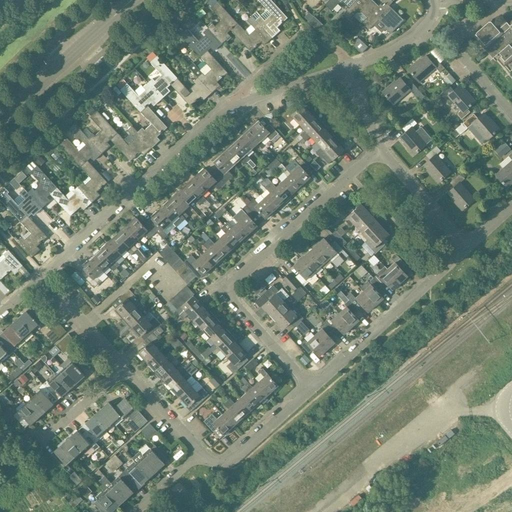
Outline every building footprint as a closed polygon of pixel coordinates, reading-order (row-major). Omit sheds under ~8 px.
[(287,18),(270,0),(258,0),(267,10),(260,16),(256,12),(252,16),(251,16),(272,38),(280,30),(277,27),(287,18)] [(339,3),(343,3),(349,8),(356,0),(329,0),(325,4),(331,11),(339,3)] [(357,13),(362,13),(367,18),(378,6),(372,0),(356,0),(349,8),(343,14),(350,20),(357,13)] [(367,18),(363,22),(369,29),(373,25),(381,32),(385,29),(390,34),(395,29),(404,20),(398,15),(389,6),(393,1),(391,0),(383,0),(378,6),(367,18)] [(208,28),(210,31),(222,44),(230,36),(227,33),(230,30),(237,23),(217,1),(210,8),(221,20),(215,26),(212,24),(208,28)] [(272,38),(251,16),(247,20),(255,29),(248,36),(237,23),(230,30),(250,51),(261,42),(264,45),(272,38)] [(511,19),(508,23),(504,20),(498,25),(492,19),(473,36),(490,55),(496,50),(501,56),(497,60),(503,67),(511,58),(511,19)] [(180,35),(200,57),(207,51),(211,47),(214,51),(222,44),(210,31),(208,28),(203,32),(205,35),(199,41),(187,28),(180,35)] [(352,44),(361,53),(367,46),(358,37),(352,44)] [(437,46),(430,52),(435,58),(442,66),(443,67),(443,66),(450,61),(449,60),(437,46)] [(153,51),(146,58),(150,62),(162,75),(155,81),(152,78),(148,83),(162,98),(170,91),(167,87),(170,84),(177,78),(157,56),(153,51)] [(189,67),(195,74),(212,93),(220,85),(217,82),(227,72),(207,51),(200,57),(207,64),(200,71),(193,63),(189,67)] [(409,70),(419,82),(435,68),(440,72),(444,68),(442,67),(435,58),(431,62),(425,56),(409,70)] [(203,100),(212,93),(195,74),(197,77),(193,81),(195,84),(188,90),(177,78),(170,84),(190,106),(200,97),(203,100)] [(400,78),(383,93),(393,104),(409,90),(410,90),(419,101),(424,97),(419,91),(409,80),(405,84),(400,78)] [(127,83),(120,90),(140,112),(147,105),(151,102),(154,106),(162,98),(148,83),(143,87),(145,89),(139,96),(127,83)] [(461,119),(470,112),(466,108),(474,102),(459,86),(453,91),(449,86),(438,95),(443,101),(448,96),(460,110),(458,113),(457,115),(461,119)] [(294,118),(299,124),(311,113),(309,111),(310,109),(305,103),(303,105),(303,104),(301,106),(297,102),(282,116),(289,123),(294,118)] [(137,132),(144,139),(152,147),(160,140),(157,137),(167,127),(147,105),(140,112),(151,124),(144,130),(142,128),(137,132)] [(95,136),(92,133),(88,137),(102,153),(110,146),(107,142),(110,139),(117,132),(97,111),(90,117),(102,129),(95,136)] [(296,138),(299,141),(320,121),(315,115),(314,116),(311,113),(299,124),(305,130),(296,138)] [(467,128),(481,144),(486,140),(497,130),(483,113),(477,118),(473,114),(451,133),(455,138),(467,128)] [(413,154),(425,144),(411,128),(416,124),(412,119),(401,128),(405,133),(399,138),(413,154)] [(252,126),(249,129),(260,141),(266,135),(271,140),(278,134),(269,124),(265,128),(258,121),(256,120),(251,125),(252,126)] [(299,141),(302,144),(305,141),(310,137),(315,142),(327,131),(325,128),(326,127),(320,121),(299,141)] [(128,145),(117,132),(110,139),(130,161),(140,151),(144,155),(152,147),(144,139),(137,132),(131,126),(127,130),(133,136),(135,139),(128,145)] [(240,137),(251,149),(257,143),(262,149),(265,146),(260,141),(249,129),(248,127),(242,133),(243,135),(240,137)] [(67,138),(60,144),(80,166),(87,160),(91,157),(94,160),(102,153),(88,137),(87,138),(80,130),(74,136),(77,140),(79,138),(82,142),(85,145),(78,151),(76,148),(67,138)] [(316,153),(318,156),(337,139),(332,133),(330,134),(327,131),(315,142),(321,148),(316,153)] [(236,139),(230,143),(247,162),(250,159),(246,154),(251,149),(240,137),(237,140),(236,139)] [(337,139),(318,156),(321,159),(323,158),(328,164),(332,160),(344,149),(341,146),(342,145),(337,139)] [(504,142),(494,151),(500,158),(510,149),(504,142)] [(244,165),(247,162),(230,143),(224,149),(225,151),(223,153),(233,165),(239,160),(244,165)] [(436,146),(425,156),(429,160),(423,166),(438,182),(449,172),(435,155),(440,151),(436,146)] [(511,151),(508,155),(511,160),(496,174),(506,186),(511,180),(511,151)] [(218,155),(212,160),(214,161),(213,162),(220,169),(216,173),(225,182),(233,175),(228,170),(233,165),(223,153),(220,156),(218,155)] [(39,167),(44,162),(39,156),(34,161),(39,167)] [(291,163),(296,169),(290,174),(301,186),(304,183),(305,185),(311,180),(310,178),(303,170),(308,166),(299,156),(291,163)] [(82,182),(77,187),(91,203),(100,195),(97,192),(107,182),(87,160),(80,166),(89,176),(82,182)] [(301,186),(290,174),(281,164),(278,167),(282,172),(287,177),(281,182),(292,194),(295,191),(296,193),(302,187),(301,186)] [(50,201),(46,197),(50,194),(57,187),(37,165),(30,172),(41,184),(34,191),(32,188),(27,192),(42,208),(50,201)] [(199,175),(196,178),(207,189),(213,184),(218,189),(225,182),(216,173),(212,177),(205,169),(205,170),(203,168),(197,173),(199,175)] [(462,210),(474,199),(459,183),(464,179),(460,174),(449,183),(453,188),(447,193),(462,210)] [(203,203),(206,200),(201,194),(207,189),(196,178),(193,181),(192,179),(186,184),(203,203)] [(290,198),(289,197),(292,194),(281,182),(276,187),(268,179),(265,179),(264,180),(285,204),(290,198)] [(264,180),(261,183),(265,188),(270,193),(264,198),(275,210),(277,208),(279,209),(285,204),(264,180)] [(178,194),(189,206),(195,200),(200,205),(203,203),(186,184),(180,190),(181,191),(178,194)] [(3,188),(0,191),(0,199),(20,221),(26,215),(28,216),(32,213),(34,215),(42,208),(27,192),(24,188),(19,193),(20,194),(25,199),(18,206),(14,200),(7,194),(9,192),(4,187),(3,188)] [(80,207),(83,210),(91,203),(77,187),(73,191),(75,194),(68,200),(57,187),(50,194),(70,216),(80,207)] [(185,219),(188,216),(183,211),(189,206),(178,194),(175,197),(174,195),(168,201),(185,219)] [(242,201),(243,202),(242,202),(254,215),(258,211),(265,219),(266,218),(267,220),(273,215),(272,213),(275,210),(264,198),(258,204),(253,198),(250,201),(246,197),(242,201)] [(160,210),(171,222),(177,216),(182,222),(185,219),(168,201),(162,206),(164,207),(160,210)] [(238,212),(243,217),(237,223),(248,234),(251,232),(252,233),(258,228),(257,227),(257,226),(250,219),(254,215),(242,202),(240,204),(243,208),(238,212)] [(344,219),(351,227),(354,225),(367,213),(364,209),(365,208),(360,204),(346,217),(344,219)] [(214,215),(217,218),(226,210),(223,207),(214,215)] [(151,217),(152,218),(148,222),(156,232),(163,239),(167,235),(162,230),(171,222),(160,210),(157,213),(156,212),(151,217)] [(367,213),(354,225),(355,226),(355,228),(358,231),(360,231),(360,232),(374,219),(370,215),(370,216),(367,213)] [(37,246),(47,237),(28,216),(26,215),(20,221),(31,233),(24,239),(22,237),(17,241),(31,257),(40,250),(37,246)] [(129,222),(131,224),(128,227),(138,239),(144,233),(149,238),(156,232),(148,222),(143,226),(137,219),(136,219),(135,217),(129,222)] [(361,232),(358,235),(364,242),(380,227),(377,224),(378,223),(374,219),(360,232),(361,232)] [(219,239),(230,251),(233,248),(235,249),(240,244),(224,226),(223,226),(220,222),(217,225),(225,233),(219,239)] [(245,237),(248,234),(237,223),(232,228),(227,223),(224,226),(240,244),(246,239),(245,237)] [(124,230),(123,228),(117,233),(134,252),(137,249),(132,244),(138,239),(128,227),(124,230)] [(375,253),(385,245),(381,241),(388,234),(384,230),(383,231),(380,227),(364,242),(375,253)] [(335,230),(332,233),(337,240),(341,236),(335,230)] [(113,240),(110,243),(120,255),(126,249),(131,255),(134,252),(117,233),(111,239),(113,240)] [(206,242),(223,260),(228,255),(227,254),(230,251),(219,239),(214,244),(209,239),(209,238),(204,233),(201,236),(206,242)] [(346,242),(341,236),(337,240),(343,245),(346,242)] [(319,243),(316,246),(331,261),(331,262),(338,255),(343,250),(334,240),(329,245),(323,238),(319,242),(319,243)] [(420,240),(414,245),(422,254),(428,250),(420,240)] [(202,255),(213,267),(215,264),(217,266),(223,260),(206,242),(203,244),(208,250),(202,255)] [(107,246),(105,244),(99,249),(116,268),(119,265),(114,260),(120,255),(110,243),(107,246)] [(159,254),(164,258),(172,250),(168,245),(159,254)] [(349,245),(345,248),(351,254),(354,251),(349,245)] [(313,249),(312,248),(308,252),(321,266),(323,269),(331,262),(331,261),(316,246),(313,249)] [(93,255),(95,257),(92,259),(102,271),(108,266),(113,271),(116,268),(99,249),(93,255)] [(0,278),(1,279),(11,270),(14,273),(22,266),(8,250),(3,254),(0,256),(0,278)] [(164,258),(167,262),(176,254),(172,250),(164,258)] [(360,257),(354,251),(351,254),(356,260),(360,257)] [(305,257),(302,259),(314,272),(321,266),(308,252),(304,256),(305,257)] [(176,254),(167,262),(171,267),(180,258),(176,254)] [(191,255),(183,262),(184,263),(188,267),(192,272),(196,276),(199,279),(203,275),(204,275),(205,276),(211,271),(210,270),(213,267),(202,255),(196,260),(191,255)] [(394,262),(387,269),(399,282),(402,279),(403,280),(407,276),(404,272),(408,268),(397,256),(392,260),(394,262)] [(171,267),(175,271),(184,263),(183,262),(180,258),(171,267)] [(94,288),(101,281),(97,276),(102,271),(92,259),(89,262),(87,261),(82,266),(83,267),(83,268),(85,270),(80,274),(94,288)] [(308,283),(316,275),(313,273),(314,272),(302,259),(298,263),(297,262),(293,266),(299,273),(295,277),(303,287),(308,282),(308,283)] [(175,271),(179,275),(188,267),(184,263),(175,271)] [(377,273),(373,278),(381,287),(386,283),(392,290),(396,286),(396,285),(399,282),(387,269),(384,266),(377,273)] [(192,272),(188,267),(179,275),(183,280),(192,272)] [(187,284),(196,276),(192,272),(183,280),(187,284)] [(270,283),(277,276),(273,272),(266,280),(270,283)] [(300,285),(289,273),(282,279),(293,291),(300,285)] [(343,278),(340,274),(334,280),(337,283),(343,278)] [(368,281),(360,288),(363,291),(375,304),(378,301),(379,302),(383,298),(377,291),(381,287),(373,278),(368,282),(368,281)] [(328,285),(331,289),(337,283),(334,280),(328,285)] [(269,300),(262,306),(269,314),(287,297),(280,290),(279,291),(273,285),(267,291),(268,292),(264,296),(269,300)] [(181,290),(189,299),(194,294),(186,286),(181,290)] [(306,293),(300,287),(297,290),(303,296),(306,293)] [(121,315),(124,318),(135,307),(130,301),(135,297),(129,289),(119,298),(123,302),(115,309),(116,309),(115,310),(119,316),(121,315)] [(177,294),(185,303),(189,299),(181,290),(177,294)] [(346,296),(349,300),(357,309),(361,305),(368,312),(372,308),(371,307),(375,304),(363,291),(356,298),(350,292),(346,296)] [(177,294),(173,298),(181,306),(185,303),(177,294)] [(188,315),(193,320),(205,309),(202,306),(204,305),(199,300),(194,294),(189,299),(185,303),(181,306),(176,311),(175,312),(183,320),(188,315)] [(173,298),(168,302),(176,311),(181,306),(173,298)] [(346,306),(339,313),(350,326),(354,323),(355,324),(359,320),(353,313),(357,309),(349,300),(344,304),(346,306)] [(283,301),(269,314),(273,318),(274,317),(277,321),(290,309),(287,305),(283,301)] [(129,324),(132,327),(143,316),(138,310),(143,305),(141,302),(135,307),(124,318),(122,319),(128,325),(129,324)] [(164,306),(172,314),(175,312),(176,311),(168,302),(164,306)] [(31,308),(18,319),(30,332),(38,325),(43,321),(31,308)] [(199,326),(193,331),(196,334),(215,317),(209,311),(208,313),(205,309),(193,320),(199,326)] [(290,309),(277,321),(280,324),(279,325),(283,329),(290,323),(294,327),(303,319),(299,314),(297,316),(290,309)] [(331,320),(329,318),(324,322),(333,331),(337,327),(344,334),(348,330),(347,329),(350,326),(339,313),(331,320)] [(140,335),(144,340),(152,333),(161,325),(154,317),(149,322),(143,316),(132,327),(134,329),(133,331),(138,336),(140,335)] [(196,334),(199,337),(205,332),(210,338),(221,327),(219,324),(220,323),(215,317),(196,334)] [(18,319),(11,325),(23,338),(25,341),(33,334),(30,332),(18,319)] [(55,319),(47,326),(51,330),(59,323),(55,319)] [(333,331),(324,322),(320,326),(322,329),(314,335),(326,348),(329,345),(330,347),(335,342),(328,335),(333,331)] [(59,323),(51,330),(55,334),(62,327),(59,323)] [(11,325),(3,332),(0,335),(0,336),(13,352),(18,348),(16,345),(23,338),(11,325)] [(58,339),(66,331),(62,327),(55,334),(58,339)] [(221,327),(210,338),(215,344),(210,349),(212,351),(231,334),(226,329),(225,330),(221,327)] [(46,335),(54,343),(58,339),(55,334),(51,330),(46,335)] [(138,354),(143,360),(145,358),(148,361),(159,351),(154,345),(159,340),(152,333),(144,340),(143,341),(147,345),(139,352),(140,353),(138,354)] [(61,341),(64,345),(72,338),(69,334),(61,341)] [(235,342),(237,340),(231,334),(212,351),(215,355),(221,350),(226,355),(238,345),(235,342)] [(300,344),(308,354),(313,350),(319,357),(324,353),(323,351),(326,348),(314,335),(307,342),(304,340),(300,344)] [(0,336),(0,359),(6,353),(9,356),(13,352),(0,336)] [(76,343),(72,338),(64,345),(68,350),(76,343)] [(189,340),(185,344),(194,352),(197,349),(189,340)] [(63,354),(68,350),(64,345),(61,341),(56,346),(63,354)] [(244,356),(246,354),(246,353),(247,352),(242,347),(241,348),(238,345),(226,355),(232,361),(226,366),(233,374),(247,360),(244,356)] [(149,366),(154,372),(172,355),(169,352),(164,356),(159,351),(148,361),(150,364),(149,366)] [(161,376),(164,379),(175,369),(170,363),(175,358),(172,355),(154,372),(159,377),(161,376)] [(14,363),(22,371),(27,367),(24,363),(19,358),(14,363)] [(258,363),(253,358),(244,366),(249,371),(258,363)] [(181,374),(175,369),(164,379),(167,382),(165,384),(170,389),(189,373),(194,368),(189,362),(181,370),(183,372),(181,374)] [(73,363),(65,370),(76,383),(84,376),(73,363)] [(259,372),(264,377),(258,382),(269,394),(272,391),(273,393),(279,388),(277,386),(278,386),(263,369),(259,372)] [(57,377),(69,390),(76,383),(65,370),(57,377)] [(189,373),(170,389),(176,395),(177,394),(180,397),(192,386),(197,382),(191,376),(189,373)] [(43,384),(57,400),(61,397),(69,390),(57,377),(54,374),(43,384)] [(248,382),(245,385),(261,404),(267,399),(266,397),(269,394),(258,382),(252,388),(248,382)] [(41,392),(34,398),(45,411),(57,400),(43,384),(38,389),(41,392)] [(241,388),(246,393),(240,399),(251,410),(254,407),(255,409),(261,404),(245,385),(241,388)] [(197,392),(192,386),(180,397),(183,400),(181,401),(186,407),(188,406),(191,404),(195,408),(209,395),(202,387),(197,392)] [(0,400),(5,406),(10,402),(2,393),(0,394),(0,400)] [(34,398),(26,405),(37,418),(45,411),(34,398)] [(108,403),(101,410),(113,423),(115,426),(123,419),(122,418),(134,408),(125,398),(113,408),(108,403)] [(230,399),(227,401),(243,420),(249,415),(248,413),(251,410),(240,399),(234,404),(230,399)] [(238,425),(243,420),(227,401),(223,404),(228,410),(223,415),(233,427),(236,424),(238,425)] [(13,415),(24,428),(29,424),(30,425),(37,418),(26,405),(23,402),(15,409),(17,412),(13,415)] [(136,409),(128,416),(132,420),(140,413),(136,409)] [(494,511),(479,471),(509,447),(507,445),(511,441),(511,409),(443,464),(460,511),(494,511)] [(101,410),(93,416),(105,430),(113,423),(101,410)] [(140,413),(132,420),(136,424),(143,417),(140,413)] [(233,427),(223,415),(217,420),(212,415),(205,422),(220,439),(225,435),(226,436),(232,431),(230,429),(233,427)] [(85,424),(81,427),(96,443),(103,437),(102,436),(107,432),(105,430),(93,416),(85,424)] [(143,417),(136,424),(139,428),(147,421),(143,417)] [(149,424),(141,431),(145,435),(153,428),(149,424)] [(81,427),(77,431),(69,438),(81,451),(84,454),(92,448),(95,451),(99,447),(96,443),(81,427)] [(153,428),(145,435),(149,440),(157,433),(157,432),(153,428)] [(445,434),(436,442),(439,446),(454,434),(451,430),(445,434)] [(81,451),(69,438),(62,445),(74,458),(81,451)] [(66,465),(74,458),(62,445),(54,452),(66,465)] [(150,448),(142,455),(144,458),(150,464),(156,471),(164,464),(168,460),(155,445),(150,448)] [(123,463),(115,454),(110,459),(118,467),(123,463)] [(144,458),(138,464),(137,465),(149,478),(156,471),(150,464),(144,458)] [(105,463),(113,472),(118,467),(110,459),(105,463)] [(129,466),(122,472),(131,482),(135,486),(139,483),(142,486),(147,483),(145,481),(149,478),(137,465),(134,461),(129,466)] [(77,485),(82,480),(74,472),(69,476),(77,485)] [(113,486),(125,500),(129,496),(130,497),(134,494),(127,486),(131,482),(122,472),(110,483),(113,486)] [(104,476),(99,481),(102,484),(99,487),(103,491),(117,507),(125,500),(113,486),(110,483),(104,476)] [(84,483),(79,487),(87,495),(92,491),(84,483)] [(93,503),(101,511),(108,511),(111,511),(117,507),(103,491),(95,497),(98,500),(93,503)]
